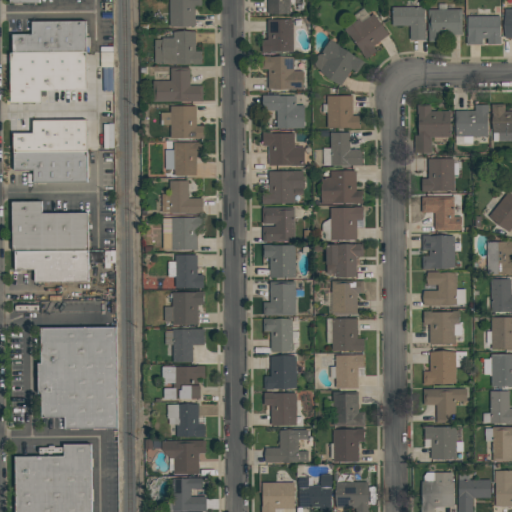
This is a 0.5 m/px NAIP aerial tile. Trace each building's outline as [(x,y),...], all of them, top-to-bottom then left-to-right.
[(169,0),(201,0),(201,6),(195,6),(195,25),(169,26),(169,0)] [(290,0),(290,14),(267,15),(267,0),(290,0)] [(391,7),(424,7),(425,41),(410,41),(409,26),(392,26),(391,7)] [(428,9),(462,9),(462,34),(441,34),(441,41),(428,41),(428,9)] [(344,29),(358,18),(361,22),(373,13),(388,34),(372,46),(376,51),(365,59),(344,29)] [(466,16),(500,16),(500,44),(487,44),(487,38),(482,38),(482,44),(466,45),(466,16)] [(267,20),(293,19),(293,52),(261,52),(261,40),(267,39),(267,20)] [(12,34),(32,34),(32,22),(85,21),(86,52),(12,53),(12,34)] [(174,32),(195,31),(195,51),(201,51),(201,64),(162,64),(162,62),(155,63),(154,40),(162,40),(162,38),(174,37),(174,32)] [(319,70),(327,59),(319,54),(330,39),(363,62),(356,72),(351,69),(340,85),(319,70)] [(86,52),(86,88),(40,89),(40,102),(11,102),(10,53),(12,53),(86,52)] [(261,56),(293,56),(294,70),(302,70),(303,89),(268,90),(267,69),(261,69),(261,56)] [(170,68),(189,68),(190,86),(202,86),(202,101),(153,102),(152,81),(170,80),(170,68)] [(262,96),(295,95),(295,105),(304,105),(304,127),(276,128),(276,111),(262,111),(262,96)] [(326,96),(352,95),(352,116),(359,116),(359,128),(327,128),(326,96)] [(455,111),(475,110),(475,104),(487,104),(487,135),(455,136),(455,111)] [(492,105),(504,104),(504,111),(511,111),(511,132),(492,133),(492,105)] [(417,105),(430,105),(430,111),(450,111),(451,137),(431,137),(431,153),(414,153),(414,135),(418,135),(417,105)] [(170,106),(196,106),(196,126),(202,126),(202,137),(170,138),(170,124),(160,124),(160,113),(170,112),(170,106)] [(33,121),(87,120),(87,151),(13,152),(13,133),(33,132),(33,121)] [(330,132),(349,132),(349,150),(361,149),(361,165),(330,166),(330,132)] [(261,133),(294,133),(294,147),(304,147),(304,165),(268,165),(268,146),(262,146),(261,133)] [(174,143),(202,142),(202,155),(196,155),(196,175),(174,176),(174,143)] [(87,152),(87,182),(32,183),(32,170),(14,171),(13,153),(87,152)] [(427,159),(453,158),(454,191),(421,192),(421,179),(428,179),(427,159)] [(268,171),(303,171),(304,188),(294,188),(294,189),(303,189),(303,194),(294,194),(294,204),(262,204),(262,191),(268,191),(268,171)] [(330,171),(356,171),(356,191),(362,191),(362,204),(321,204),(320,178),(330,178),(330,171)] [(169,181),(188,181),(188,198),(202,198),(202,212),(162,213),(161,194),(169,194),(169,181)] [(489,216),(508,191),(511,194),(511,227),(509,232),(489,216)] [(421,198),(453,197),(453,216),(461,216),(461,230),(434,231),(434,213),(421,213),(421,198)] [(42,202),(42,213),(89,212),(90,249),(12,250),(11,202),(42,202)] [(330,208),(362,207),(362,220),(356,220),(356,239),(330,240),(330,208)] [(262,208),(294,208),(294,241),(262,242),(262,227),(275,227),(275,224),(262,224),(262,208)] [(171,218),(202,218),(203,231),(197,231),(197,250),(172,250),(171,218)] [(421,236),(455,235),(455,267),(422,268),(422,257),(429,257),(429,250),(421,250),(421,236)] [(486,242),(511,241),(511,255),(509,255),(509,260),(511,260),(511,275),(487,276),(486,242)] [(325,245),(363,244),(363,256),(356,256),(356,276),(334,277),(334,274),(326,274),(325,245)] [(263,246),(295,245),(295,277),(270,277),(269,257),(263,258),(263,246)] [(90,250),(90,281),(37,282),(37,269),(13,269),(12,251),(90,250)] [(174,255),(196,255),(197,275),(203,275),(203,287),(175,288),(174,255)] [(425,273),(455,272),(456,305),(422,306),(422,291),(437,291),(437,284),(425,285),(425,273)] [(490,279),(510,279),(511,296),(511,295),(511,311),(491,312),(490,279)] [(270,282),(295,281),(295,315),(263,315),(263,303),(270,303),(270,282)] [(331,281),(363,281),(363,294),(356,294),(357,314),(332,314),(331,281)] [(172,293),(203,292),(203,305),(197,305),(198,324),(172,324),(172,321),(164,321),(164,307),(172,307),(172,293)] [(422,312),(458,311),(458,325),(455,325),(455,344),(429,344),(429,324),(423,324),(422,312)] [(490,317),(511,317),(511,350),(491,350),(490,317)] [(263,319),(292,318),(292,350),(271,351),(270,331),(263,332),(263,319)] [(331,319),(357,318),(357,339),(363,339),(363,350),(331,351),(331,319)] [(40,327),(116,326),(118,428),(64,429),(64,417),(42,417),(41,393),(38,393),(37,363),(41,363),(40,327)] [(165,330),(203,329),(204,345),(192,345),(192,362),(173,362),(172,343),(165,343),(165,330)] [(429,352),(455,352),(456,384),(423,384),(422,371),(430,371),(429,352)] [(490,354),(511,354),(511,386),(491,387),(490,354)] [(335,355),(363,355),(363,368),(357,369),(357,388),(335,388),(335,355)] [(270,356),(296,356),(296,389),(264,389),(264,376),(270,376),(270,356)] [(161,367),(204,366),(204,379),(199,379),(199,385),(200,385),(200,398),(164,399),(164,389),(173,389),(173,383),(162,383),(161,367)] [(422,390),(465,389),(465,400),(454,400),(454,422),(436,422),(436,403),(423,403),(422,390)] [(332,392),(357,391),(357,412),(365,412),(365,426),(332,426),(332,392)] [(490,392),(508,391),(509,408),(511,408),(511,424),(490,425),(490,392)] [(263,393),(297,392),(297,425),(271,425),(270,405),(263,405),(263,393)] [(166,404),(198,404),(198,424),(204,424),(204,436),(176,437),(176,418),(166,418),(166,404)] [(424,426),(455,426),(456,459),(431,459),(430,439),(424,439),(424,426)] [(492,428),(511,427),(511,461),(492,461),(492,428)] [(332,430),(363,429),(364,442),(358,442),(358,462),(333,462),(332,430)] [(279,430),(307,430),(308,439),(298,439),(298,451),(307,451),(308,462),(265,463),(264,448),(279,448),(279,430)] [(161,441),(205,440),(205,453),(198,453),(198,474),(174,474),(173,458),(170,458),(161,449),(161,441)] [(64,444),(91,444),(91,511),(15,511),(14,456),(64,456),(64,444)] [(494,471),(511,470),(511,507),(494,507),(494,471)] [(432,474),(450,474),(450,482),(452,482),(452,508),(432,509),(432,511),(420,511),(420,482),(432,482),(432,474)] [(297,478),(306,478),(307,487),(319,487),(319,476),(330,476),(330,511),(317,511),(317,508),(297,508),(297,478)] [(172,479),(202,478),(202,488),(190,489),(190,497),(205,497),(206,511),(172,511),(172,479)] [(458,511),(458,480),(490,480),(490,498),(473,498),(473,511),(458,511)] [(335,482),(368,482),(368,511),(355,511),(355,508),(336,508),(335,482)] [(260,484),(292,484),(292,509),(272,509),(272,511),(259,511),(259,507),(260,507),(260,484)]
